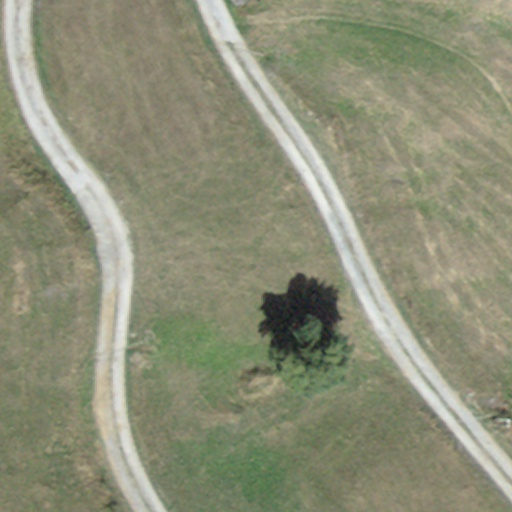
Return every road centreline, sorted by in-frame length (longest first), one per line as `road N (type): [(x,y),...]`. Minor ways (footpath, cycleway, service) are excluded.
road 1 (track): [(204,0),(486,463),(511,485)]
road 2 (track): [(150,511),(134,492),(116,409),(124,248),(48,150),(17,38),(23,0)]
